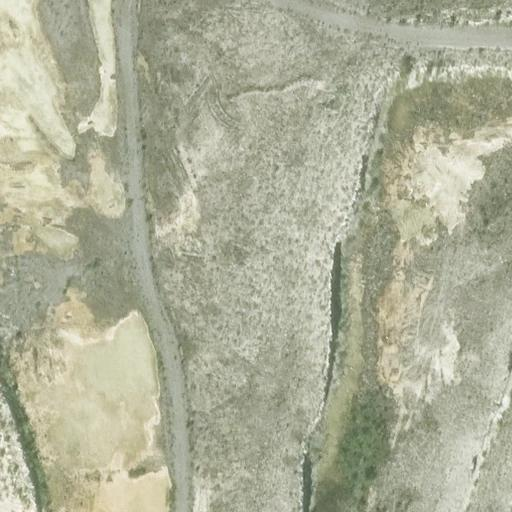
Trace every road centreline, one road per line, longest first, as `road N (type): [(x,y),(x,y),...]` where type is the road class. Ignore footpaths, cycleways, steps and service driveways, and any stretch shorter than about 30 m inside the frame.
road 1 (track): [(177,511),(168,362),(127,201),(119,0)]
road 2 (track): [(276,0),(397,36),(511,38)]
